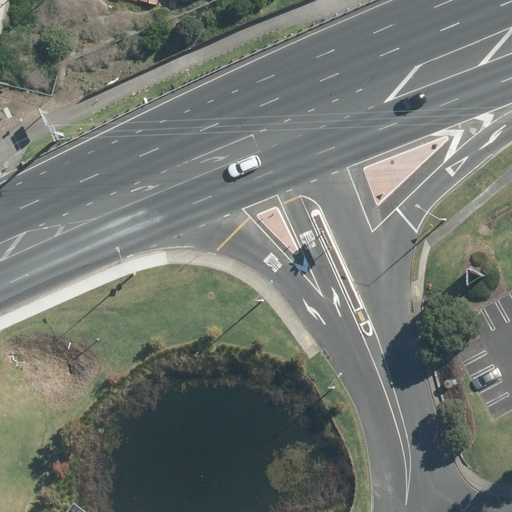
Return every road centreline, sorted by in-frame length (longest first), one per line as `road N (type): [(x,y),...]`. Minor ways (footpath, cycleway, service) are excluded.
road 1 (primary): [(511,12),(292,99),(41,221)]
road 2 (primary): [(338,310),(248,247),(203,229),(140,214),(41,221)]
road 3 (primary): [(511,126),(440,181),(407,222),(379,307)]
